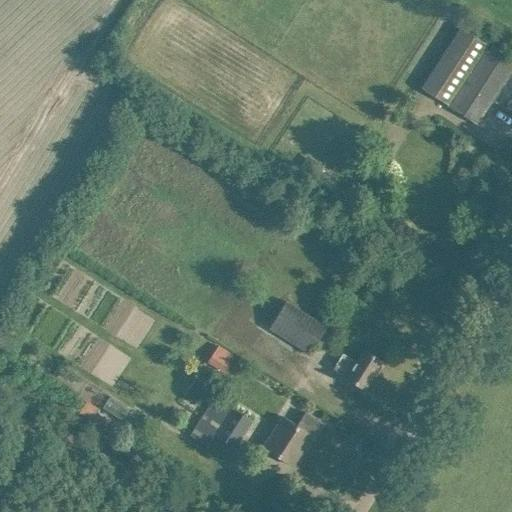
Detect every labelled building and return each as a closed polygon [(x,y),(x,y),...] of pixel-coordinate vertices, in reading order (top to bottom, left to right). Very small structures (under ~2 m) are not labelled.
[(511,68),(511,60),(499,52),(460,27),(421,88),(460,113),(476,124),(511,68)] [(314,177),(323,165),(308,154),(299,167),(314,177)] [(268,328),(309,353),(326,327),(286,301),(268,328)] [(34,339),(54,308),(44,302),(24,333),(34,339)] [(78,349),(95,358),(104,342),(87,333),(78,349)] [(382,359),(365,349),(364,348),(356,361),(342,353),(333,368),(346,377),(364,389),(382,359)] [(223,349),(213,369),(233,378),(242,358),(223,349)] [(210,451),(220,438),(234,447),(245,430),(252,420),(221,400),(220,401),(215,397),(190,436),(210,451)] [(86,401),(78,413),(102,429),(106,423),(94,415),(99,409),(86,401)] [(131,422),(136,409),(114,401),(109,414),(131,422)] [(263,446),(292,465),(312,435),(310,434),(319,421),(305,412),(297,426),(282,416),(263,446)]
